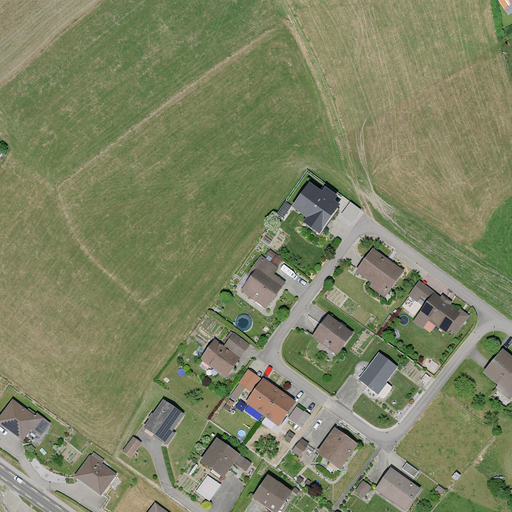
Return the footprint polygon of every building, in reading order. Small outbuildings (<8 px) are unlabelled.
[(304,227),(319,237),(342,206),(312,185),(294,210),(308,220),(304,227)] [(283,214),(291,202),(286,199),(278,211),(283,214)] [(349,200),(341,213),(352,220),(361,206),(349,200)] [(358,272),(390,293),(405,270),(374,249),(358,272)] [(241,290),(266,310),(285,286),(273,277),(279,269),(263,256),(250,272),(253,275),(241,290)] [(469,316),(435,293),(414,323),(426,331),(431,324),(453,339),(469,316)] [(309,315),(319,320),(324,310),(315,305),(309,315)] [(356,333),(331,315),(315,337),(340,355),(356,333)] [(203,360),(229,378),(252,344),(236,333),(227,346),(218,340),(203,360)] [(497,388),(511,399),(511,354),(504,348),(484,373),(499,385),(497,388)] [(400,368),(380,354),(361,381),(381,395),(400,368)] [(247,405),(280,426),(298,400),(265,379),(247,405)] [(0,419),(0,422),(26,440),(32,430),(45,438),(54,425),(14,398),(0,419)] [(147,430),(170,445),(177,435),(174,432),(187,413),(167,400),(147,430)] [(297,403),(288,416),(303,426),(312,413),(297,403)] [(321,454),(345,468),(361,442),(337,428),(321,454)] [(205,460),(228,475),(243,453),(219,438),(205,460)] [(124,454),(131,459),(142,445),(134,439),(124,454)] [(293,448),(301,452),(305,445),(297,441),(293,448)] [(78,477),(103,494),(117,474),(92,457),(78,477)] [(406,464),(404,469),(415,473),(417,468),(406,464)] [(379,491),(408,510),(423,487),(394,468),(379,491)] [(281,511),(296,491),(271,475),(256,498),(278,511),(281,511)] [(198,495),(212,503),(222,486),(208,478),(198,495)] [(356,489),(364,496),(372,485),(364,479),(356,489)]
